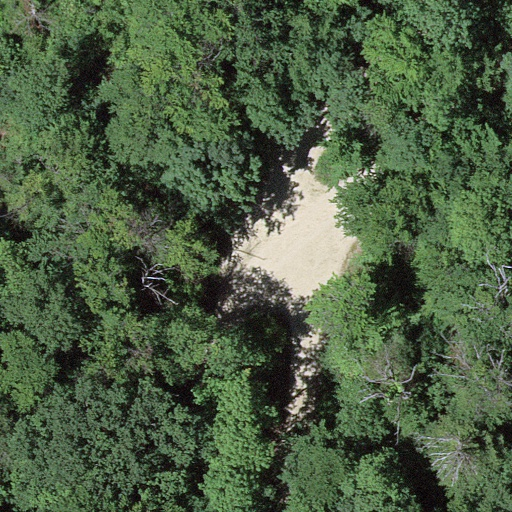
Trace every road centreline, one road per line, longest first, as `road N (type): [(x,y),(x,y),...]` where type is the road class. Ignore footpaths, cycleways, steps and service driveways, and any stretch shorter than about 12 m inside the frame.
road 1 (track): [(247,263),(288,132),(435,0)]
road 2 (track): [(511,67),(247,263)]
road 3 (track): [(247,263),(214,325),(185,420),(175,511)]
road 4 (track): [(267,511),(247,263)]
